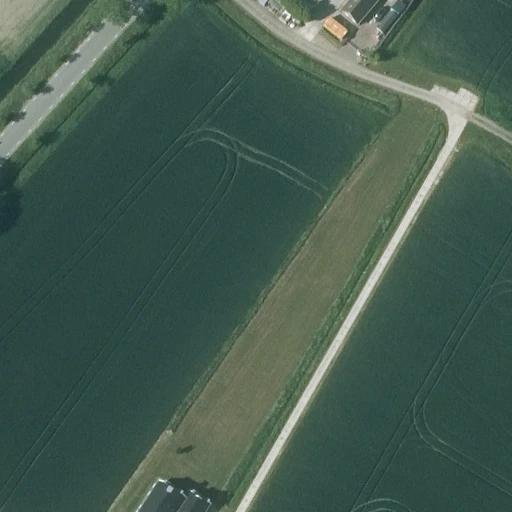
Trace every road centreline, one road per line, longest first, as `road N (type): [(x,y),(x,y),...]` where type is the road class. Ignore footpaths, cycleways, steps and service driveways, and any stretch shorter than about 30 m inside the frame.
road 1 (unclassified): [(464,113),(341,65),(284,36),(241,0)]
road 2 (tertiary): [(0,150),(136,0)]
